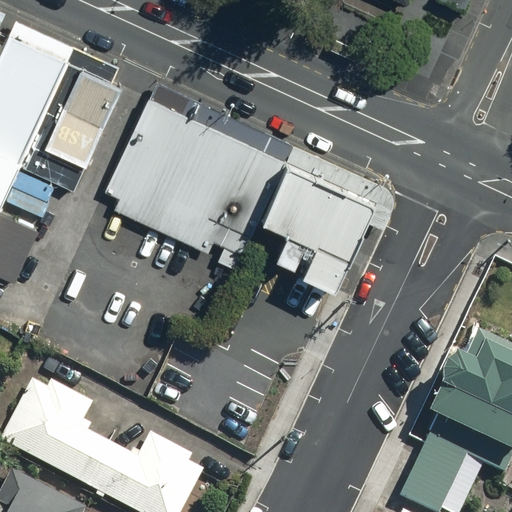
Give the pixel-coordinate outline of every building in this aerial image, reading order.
[(461,0),(435,0),(457,10),(461,0)] [(0,200),(17,163),(65,59),(6,32),(0,45),(0,275),(11,280),(35,227),(0,211),(0,200)] [(65,59),(17,163),(71,188),(119,84),(65,59)] [(284,160),(145,97),(103,188),(116,194),(110,207),(204,250),(209,238),(222,244),(215,258),(235,268),(258,217),(284,160)] [(284,160),(258,217),(285,230),(274,256),(291,264),(302,239),(312,244),(299,272),(328,285),(368,198),(284,160)] [(511,346),(478,330),(465,357),(452,351),(436,385),(441,388),(429,413),(435,416),(397,494),(433,511),(437,511),(475,435),(511,452),(511,346)] [(44,384),(28,376),(0,430),(0,439),(139,511),(177,511),(200,469),(185,461),(190,452),(147,430),(134,454),(77,424),(90,400),(47,378),(44,384)] [(83,511),(86,508),(11,469),(0,490),(0,511),(83,511)]
